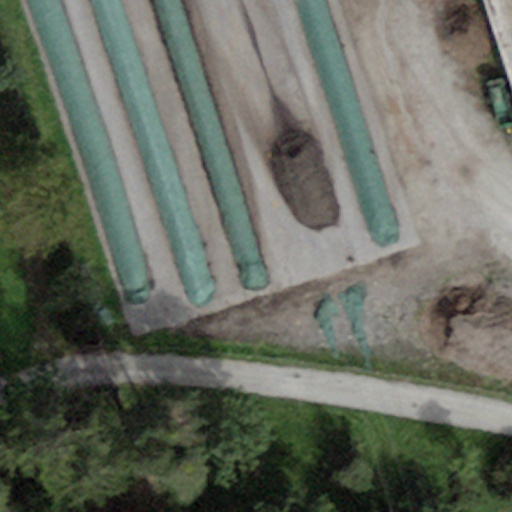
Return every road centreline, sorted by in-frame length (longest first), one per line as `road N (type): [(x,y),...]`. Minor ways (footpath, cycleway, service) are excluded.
road 1 (track): [(0,400),(106,379),(204,372),(511,430)]
road 2 (track): [(0,159),(68,386)]
